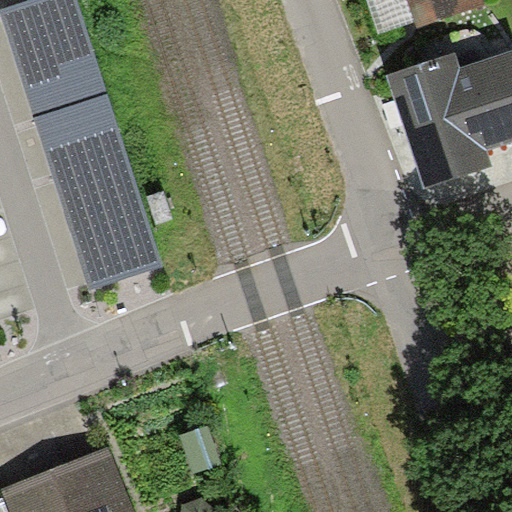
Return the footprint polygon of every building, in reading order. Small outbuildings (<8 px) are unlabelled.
[(110,103),(77,0),(34,0),(4,10),(41,124),(110,103)] [(449,0),(415,0),(421,20),(453,10),(449,0)] [(450,65),(399,82),(431,176),(482,158),(477,145),(511,133),(511,64),(511,60),(455,79),(450,65)] [(110,103),(47,123),(63,173),(57,175),(93,287),(162,265),(110,103)] [(130,511),(109,458),(5,501),(9,511),(130,511)]
